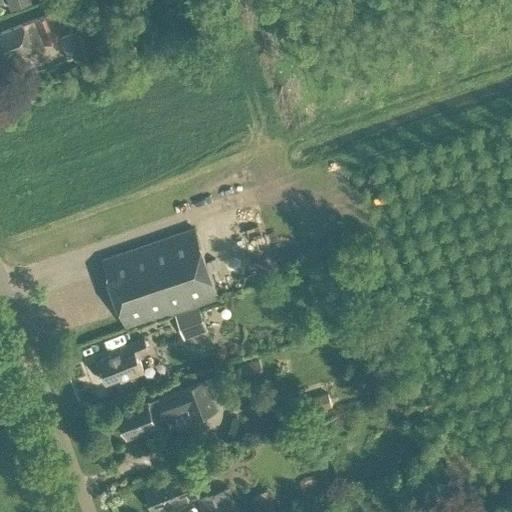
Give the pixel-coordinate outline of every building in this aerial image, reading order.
[(86,62),(74,30),(58,36),(53,23),(64,19),(59,4),(29,15),(34,30),(38,29),(43,42),(18,51),(30,83),(86,62)] [(193,304),(219,295),(195,227),(104,258),(128,326),(175,310),(193,304)] [(200,305),(177,313),(185,337),(208,328),(200,305)] [(149,348),(145,336),(121,345),(123,349),(98,359),(106,381),(121,376),(122,379),(144,370),(138,353),(149,348)] [(259,357),(234,366),(238,377),(263,368),(259,357)] [(132,409),(119,414),(126,434),(140,429),(140,431),(158,424),(156,420),(189,408),(193,418),(217,409),(206,379),(131,407),(132,409)] [(328,392),(305,399),(309,412),(332,405),(328,392)] [(207,461),(189,468),(146,485),(156,510),(199,494),(193,480),(212,473),(207,461)] [(236,511),(239,511),(229,485),(199,496),(205,511),(236,511)] [(269,488),(249,496),(255,511),(273,511),(278,510),(269,488)]
